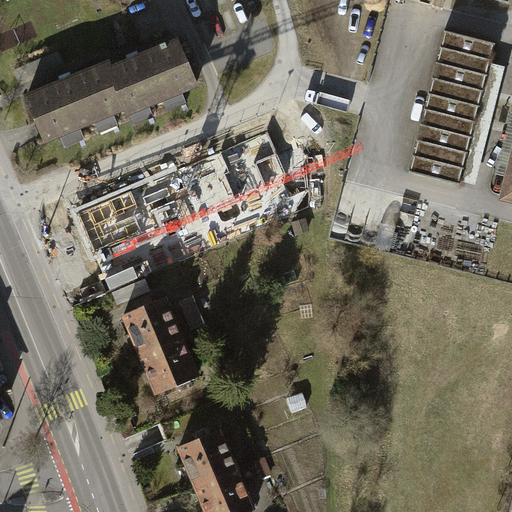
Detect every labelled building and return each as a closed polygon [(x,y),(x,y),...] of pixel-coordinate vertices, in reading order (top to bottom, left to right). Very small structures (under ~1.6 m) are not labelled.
[(495,44),(446,31),(410,173),(459,185),(495,44)] [(179,40),(102,73),(118,111),(122,118),(127,116),(131,125),(151,117),(147,108),(162,101),(166,111),(185,103),(180,93),(198,85),(179,40)] [(99,65),(22,98),(41,144),(57,137),(62,148),(82,140),(77,128),(91,122),(96,133),(116,125),(111,114),(118,111),(102,73),(99,65)] [(277,157),(268,134),(180,171),(201,222),(244,204),(243,200),(268,189),(258,165),(277,157)] [(134,190),(77,214),(94,257),(145,236),(137,217),(144,215),(134,190)] [(308,217),(296,222),(301,235),(313,230),(308,217)] [(126,314),(143,354),(187,336),(170,295),(126,314)] [(143,354),(160,395),(204,377),(187,336),(143,354)] [(0,431),(9,428),(0,407),(0,431)] [(181,445),(198,486),(244,469),(227,427),(181,445)] [(266,456),(256,460),(265,481),(274,477),(266,456)] [(198,486),(208,511),(255,511),(260,510),(244,469),(198,486)]
